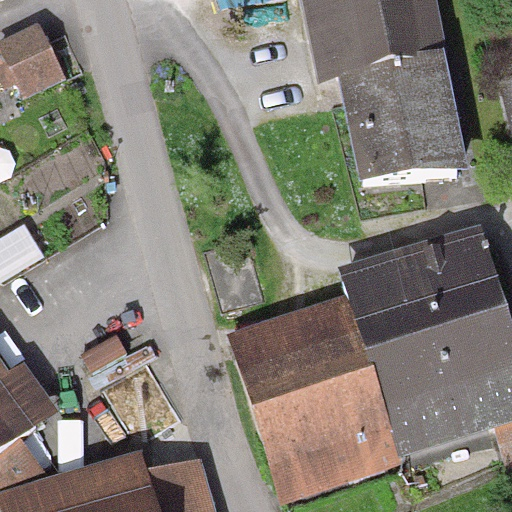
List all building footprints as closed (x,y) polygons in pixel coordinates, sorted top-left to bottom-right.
[(414,0),(321,0),(359,191),(452,185),(442,132),(455,129),(451,112),(438,114),(414,0)] [(0,70),(18,105),(59,88),(37,36),(0,52),(0,70)] [(511,136),(511,38),(489,45),(511,136)] [(313,340),(273,353),(230,366),(270,493),(487,424),(500,468),(511,465),(511,361),(482,265),(485,264),(484,260),(480,261),(477,251),(338,294),(349,328),(313,340)] [(0,393),(0,503),(33,477),(14,449),(31,438),(0,393)] [(148,511),(141,485),(52,511),(148,511)]
